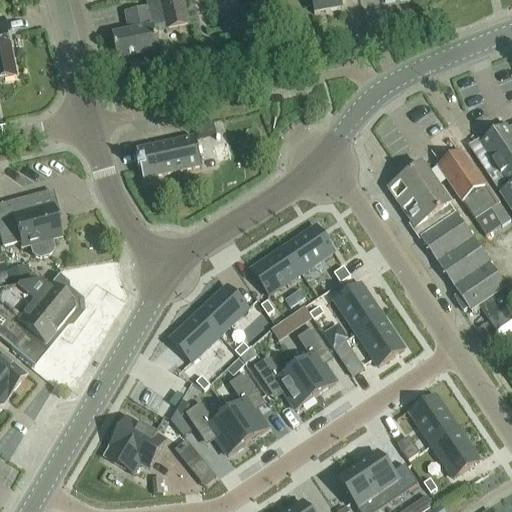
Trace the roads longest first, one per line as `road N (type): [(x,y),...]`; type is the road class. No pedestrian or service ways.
road 1 (residential): [(193,511),(221,509),(457,350)]
road 2 (residential): [(90,124),(348,70)]
road 3 (tertiary): [(39,494),(163,270)]
road 4 (tertiary): [(322,164),(369,99),(394,80),(511,31)]
road 5 (residential): [(457,350),(322,164)]
road 6 (tertiary): [(163,270),(322,164)]
road 7 (tertiary): [(163,270),(104,179),(90,124)]
road 8 (tertiary): [(90,124),(56,0)]
